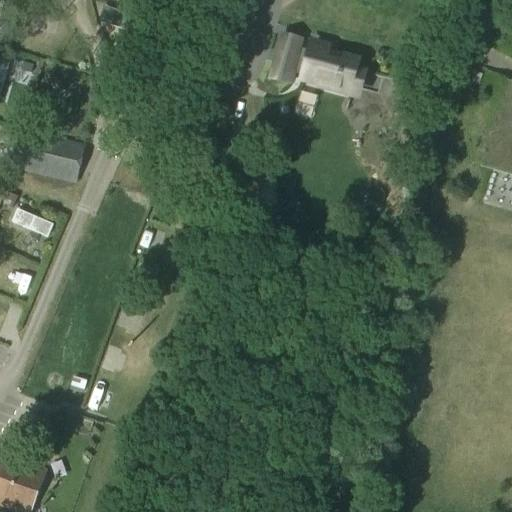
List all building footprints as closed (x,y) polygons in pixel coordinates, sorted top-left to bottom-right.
[(18,41),(59,60),(67,43),(26,24),(18,41)] [(128,40),(124,53),(132,56),(137,42),(128,40)] [(274,60),(269,79),(291,85),(294,74),(304,77),(304,78),(320,83),(319,87),(335,92),(336,87),(357,93),(363,72),(354,69),(356,59),(312,47),(311,52),(300,49),(302,44),(284,40),(278,61),(274,60)] [(30,63),(26,74),(34,76),(37,66),(30,63)] [(511,82),(506,80),(481,162),(511,171),(511,82)] [(264,114),(255,117),(257,124),(266,121),(264,114)] [(7,129),(4,139),(14,142),(17,132),(7,129)] [(25,131),(15,169),(75,184),(84,146),(25,131)] [(7,194),(3,205),(12,209),(17,198),(7,194)] [(129,240),(147,246),(155,225),(136,219),(129,240)] [(102,330),(117,336),(126,312),(111,306),(102,330)] [(91,361),(107,365),(111,351),(95,347),(91,361)] [(73,379),(70,390),(82,393),(85,382),(73,379)] [(29,416),(18,446),(35,452),(46,422),(29,416)] [(0,455),(0,506),(14,511),(32,511),(47,473),(0,455)]
